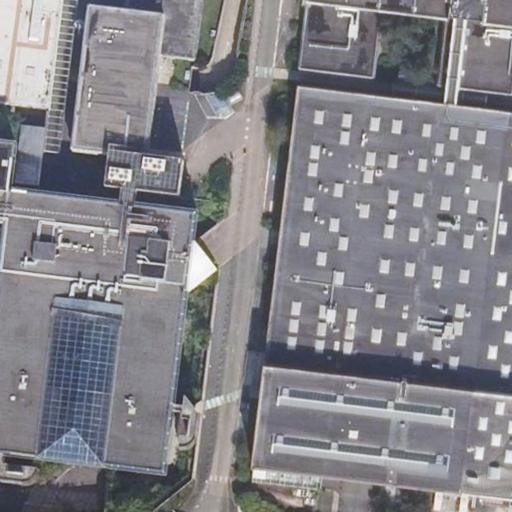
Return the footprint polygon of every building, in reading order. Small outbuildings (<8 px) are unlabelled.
[(0,0),(0,103),(47,109),(60,0),(0,0)] [(73,0),(60,0),(47,109),(45,130),(42,151),(56,153),(73,0)] [(105,188),(120,189),(180,195),(183,162),(149,158),(160,57),(194,60),(200,0),(126,0),(125,13),(91,9),(74,152),(109,155),(105,188)] [(511,85),(511,0),(307,0),(299,68),(373,79),(383,11),(447,20),(437,89),(510,99),(511,85)] [(510,497),(511,497),(511,110),(298,85),(252,483),(322,491),(324,473),(482,493),(482,503),(510,505),(510,497)] [(42,151),(45,130),(22,128),(18,161),(27,162),(41,163),(42,151)] [(0,235),(19,237),(27,162),(18,161),(14,161),(15,148),(0,145),(0,395),(4,363),(0,360),(0,235)] [(41,163),(27,162),(19,237),(4,363),(0,395),(0,457),(140,474),(172,210),(50,196),(54,164),(41,163)]
